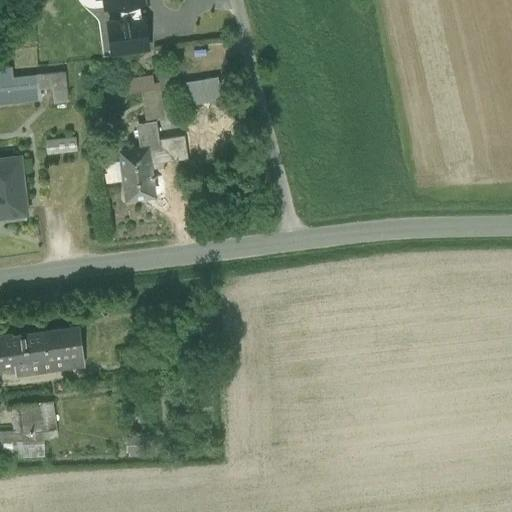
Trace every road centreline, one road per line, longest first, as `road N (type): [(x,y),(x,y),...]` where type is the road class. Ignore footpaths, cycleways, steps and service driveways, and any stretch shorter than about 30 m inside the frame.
road 1 (unclassified): [(511,227),(362,233),(0,282)]
road 2 (track): [(293,242),(233,0)]
